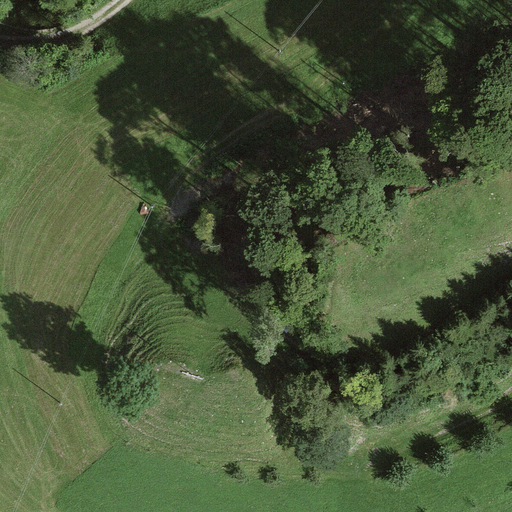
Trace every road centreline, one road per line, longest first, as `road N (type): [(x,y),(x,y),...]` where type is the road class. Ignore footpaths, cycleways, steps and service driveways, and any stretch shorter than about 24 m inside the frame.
road 1 (track): [(511,391),(386,452)]
road 2 (track): [(0,38),(79,25),(120,0)]
